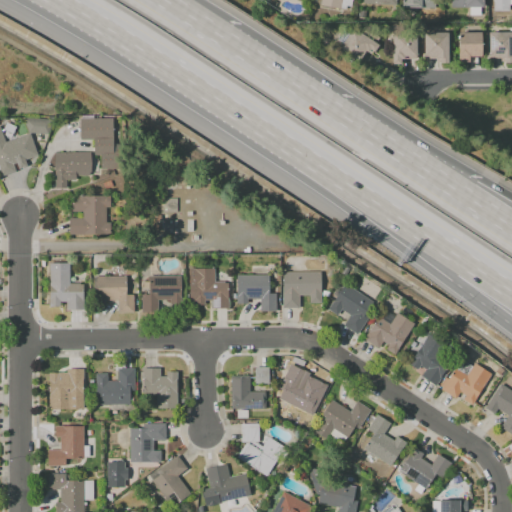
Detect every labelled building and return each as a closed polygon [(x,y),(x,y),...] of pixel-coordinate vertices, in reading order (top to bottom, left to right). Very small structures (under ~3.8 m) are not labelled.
[(321,5),(322,0),(342,0),(341,9),(321,5)] [(435,0),(435,8),(402,8),(402,0),(435,0)] [(484,0),(484,7),(470,7),(451,8),(451,0),(484,0)] [(494,10),(494,0),(511,0),(511,5),(509,5),(509,10),(494,10)] [(380,38),(376,43),(378,44),(372,54),(369,52),(362,63),(340,48),(353,28),(364,35),(367,29),(380,38)] [(481,32),(481,56),(469,56),(469,62),(458,62),(458,32),(481,32)] [(511,32),(511,62),(504,62),(504,61),(501,61),(501,58),(489,58),(489,32),(511,32)] [(415,33),(415,59),(404,59),(404,62),(400,62),(400,64),(392,64),(392,33),(415,33)] [(448,33),(448,63),(439,63),(439,58),(424,58),(424,33),(448,33)] [(28,133),(23,118),(53,119),(48,134),(28,133)] [(93,139),(80,140),(79,119),(112,118),(113,152),(120,151),(120,168),(100,169),(100,154),(94,154),(93,139)] [(0,128),(5,142),(31,133),(38,155),(26,160),(28,165),(18,168),(16,163),(13,164),(15,171),(1,176),(0,173),(0,128)] [(54,188),(55,152),(90,152),(90,172),(89,172),(89,175),(75,175),(75,180),(66,180),(66,188),(54,188)] [(70,235),(70,218),(83,218),(83,212),(72,212),(72,195),(111,196),(111,208),(106,208),(106,223),(111,223),(111,235),(70,235)] [(164,212),(163,199),(176,198),(177,211),(164,212)] [(49,306),(49,262),(70,262),(70,283),(80,283),(80,285),(83,285),(83,309),(66,309),(66,301),(60,301),(60,306),(49,306)] [(215,281),(228,281),(228,297),(229,297),(229,308),(212,308),(212,300),(204,300),(204,304),(194,304),(194,301),(190,301),(190,268),(214,268),(215,281)] [(320,271),(321,302),(309,302),(309,295),(299,295),(299,307),(282,308),(282,271),(320,271)] [(276,293),(276,310),(260,311),(260,298),(247,298),(247,303),(237,303),(237,275),(269,274),(269,293),(276,293)] [(142,312),(141,294),(149,294),(148,276),(181,275),(181,306),(170,306),(170,299),(157,299),(158,312),(142,312)] [(95,276),(127,276),(127,294),(134,294),(134,312),(117,312),(117,300),(106,300),(106,304),(95,305),(95,276)] [(373,301),(367,311),(371,314),(358,334),(344,325),(350,315),(341,309),(337,315),(328,309),(345,283),(373,301)] [(414,323),(399,347),(395,354),(385,348),(388,345),(383,341),(378,348),(364,338),(378,317),(380,319),(381,318),(390,323),(397,312),(414,323)] [(436,385),(421,376),(425,369),(420,366),(418,369),(409,364),(430,333),(448,345),(441,356),(450,362),(441,376),(442,377),(436,385)] [(491,374),(476,397),(477,398),(472,405),(463,399),(465,395),(460,392),(455,399),(441,389),(455,368),(466,375),(474,363),(491,374)] [(280,384),(291,364),(310,374),(303,386),(319,394),(309,414),(278,398),(284,386),(280,384)] [(269,384),(255,384),(254,367),(269,367),(269,384)] [(156,408),(156,395),(146,395),(146,394),(143,394),(143,379),(142,379),(142,368),(160,368),(160,376),(166,376),(166,372),(177,372),(177,408),(156,408)] [(49,409),(49,382),(49,373),(67,373),(67,369),(83,369),(83,395),(83,409),(49,409)] [(96,405),(96,385),(95,385),(95,374),(107,374),(107,381),(117,381),(117,369),(134,369),(134,391),(130,391),(130,404),(96,405)] [(265,409),(231,409),(230,376),(249,376),(249,391),(265,391),(265,409)] [(511,434),(500,427),(508,415),(498,408),(494,414),(485,407),(501,383),(511,390),(511,434)] [(332,399),(350,411),(357,401),(371,410),(359,428),(355,426),(347,437),(346,437),(341,445),(328,437),(326,439),(314,431),(321,420),(319,418),(332,399)] [(377,414),(390,423),(383,434),(394,440),(396,436),(406,442),(390,466),(363,448),(373,432),(368,429),(377,414)] [(130,462),(129,428),(143,428),(143,423),(165,423),(165,440),(153,440),(153,451),(160,451),(160,462),(149,462),(130,462)] [(255,442),(262,447),(268,437),(285,447),(267,476),(237,458),(246,442),(241,442),(241,424),(259,423),(259,442),(255,442)] [(48,466),(48,450),(60,450),(60,437),(55,437),(55,426),(83,426),(83,446),(88,446),(88,457),(83,457),(83,458),(65,458),(65,466),(48,466)] [(451,463),(441,478),(436,474),(426,489),(398,471),(414,448),(423,454),(420,458),(431,465),(438,454),(451,463)] [(171,507),(151,480),(162,472),(160,468),(177,455),(187,468),(177,475),(190,493),(171,507)] [(106,461),(106,487),(125,487),(125,461),(106,461)] [(250,495),(217,502),(214,490),(210,491),(205,469),(226,464),(229,477),(245,473),(250,495)] [(56,511),(56,502),(60,502),(60,489),(48,489),(48,473),(65,473),(65,480),(83,480),(93,480),(93,500),(84,500),(84,511),(56,511)] [(106,494),(106,480),(114,479),(114,486),(117,486),(117,494),(106,494)] [(355,511),(339,511),(340,508),(318,503),(323,480),(355,487),(353,500),(358,501),(355,511)] [(272,511),(283,492),(312,507),(309,511),(272,511)] [(466,500),(466,511),(461,511),(430,511),(430,500),(466,500)] [(216,511),(210,511),(204,511),(203,504),(214,502),(216,511)]
